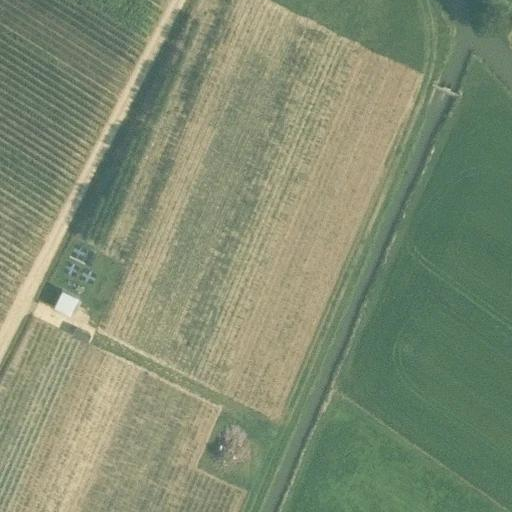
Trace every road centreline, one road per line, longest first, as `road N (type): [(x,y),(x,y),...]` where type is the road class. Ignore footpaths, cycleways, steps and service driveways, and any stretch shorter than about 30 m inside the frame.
road 1 (track): [(290,511),(462,98),(425,82),(437,33),(427,0)]
road 2 (track): [(0,354),(178,0)]
